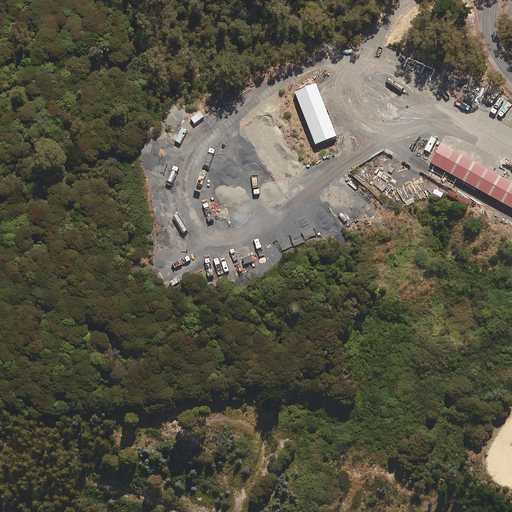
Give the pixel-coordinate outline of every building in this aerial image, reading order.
[(318,149),(339,141),(318,89),(297,98),(318,149)] [(193,125),(201,118),(197,113),(189,119),(193,125)] [(181,141),(188,130),(183,126),(175,137),(181,141)] [(429,152),(436,139),(431,136),(424,149),(429,152)] [(511,181),(444,147),(434,166),(511,205),(511,181)]
